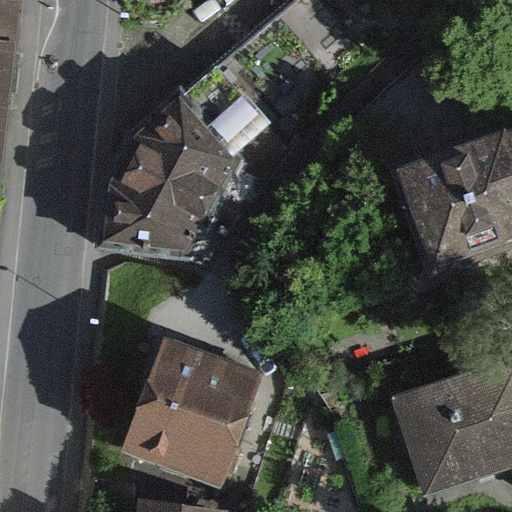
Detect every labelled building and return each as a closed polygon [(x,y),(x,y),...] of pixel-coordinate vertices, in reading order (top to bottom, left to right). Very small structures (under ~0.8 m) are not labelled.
[(0,223),(3,224),(20,20),(0,18),(0,223)] [(107,243),(194,253),(228,169),(304,70),(253,20),(133,135),(107,243)] [(511,131),(402,168),(434,266),(511,240),(511,131)] [(255,378),(165,346),(129,447),(219,479),(255,378)] [(511,372),(509,363),(396,401),(426,491),(511,462),(511,372)]
